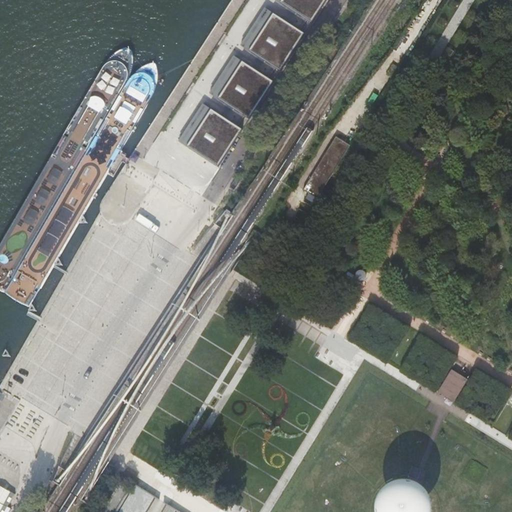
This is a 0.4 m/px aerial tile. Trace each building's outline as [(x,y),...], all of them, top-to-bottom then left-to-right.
[(325,0),(275,0),(311,22),(325,0)] [(305,32),(268,8),(243,47),(280,71),(305,32)] [(274,80),(237,57),(211,97),(248,121),(274,80)] [(243,129),(204,104),(179,143),(218,168),(243,129)] [(337,136),(304,189),(318,198),(351,145),(337,136)] [(358,279),(360,279),(362,280),(363,279),(364,279),(365,278),(366,277),(367,275),(367,273),(366,272),(365,270),(364,269),(362,269),(361,269),(359,270),(358,271),(357,272),(356,274),(356,276),(357,277),(358,279)] [(468,379),(451,369),(437,392),(440,394),(454,402),(468,379)] [(114,390),(113,390),(106,402),(109,403),(118,389),(116,388),(114,390)] [(106,409),(103,407),(85,435),(88,436),(105,410),(106,409)] [(20,460),(4,451),(0,458),(0,511),(1,511),(13,491),(6,487),(20,460)] [(438,463),(437,476),(420,475),(419,486),(416,486),(414,502),(461,505),(463,474),(462,474),(463,468),(449,467),(449,463),(438,463)] [(141,490),(137,498),(131,494),(120,511),(144,511),(148,506),(147,505),(152,497),(141,490)]
